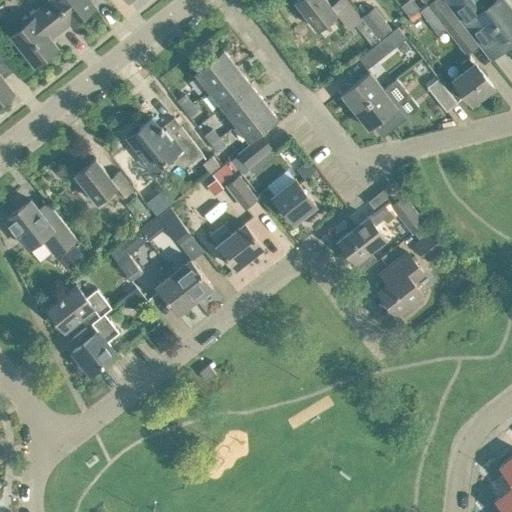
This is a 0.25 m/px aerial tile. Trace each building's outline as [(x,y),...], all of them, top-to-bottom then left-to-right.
[(72,25),(95,7),(89,0),(47,0),(21,21),(24,24),(11,35),(22,49),(34,65),(57,46),(51,38),(70,23),(72,25)] [(336,0),(331,5),(326,0),(285,0),(297,15),(303,11),(317,29),(337,13),(350,30),(356,25),(372,46),(380,40),(361,16),(360,17),(347,0),(336,0)] [(427,5),(420,10),(422,14),(438,35),(446,28),(466,54),(479,44),(444,0),(429,0),(425,3),(427,5)] [(444,0),(479,44),(480,43),(483,48),(495,39),(502,48),(511,40),(511,10),(504,0),(444,0)] [(380,40),(393,30),(374,6),(361,16),(380,40)] [(367,69),(405,39),(397,27),(393,30),(380,40),(372,46),(358,57),(367,69)] [(208,88),(237,66),(223,49),(195,71),(208,88)] [(0,101),(14,91),(4,77),(1,74),(11,66),(2,54),(0,51),(0,101)] [(472,104),(494,87),(471,56),(461,63),(466,69),(453,79),(472,104)] [(222,105),(250,83),(237,66),(208,88),(222,105)] [(355,110),(384,88),(370,70),(341,92),(355,110)] [(446,110),(457,102),(435,75),(425,84),(446,110)] [(236,123),(264,101),(250,83),(222,105),(236,123)] [(406,117),(384,88),(355,110),(369,127),(372,125),(378,132),(388,124),(392,129),(406,117)] [(183,108),(192,101),(185,93),(177,100),(183,108)] [(190,117),(198,110),(192,101),(183,108),(190,117)] [(249,140),(262,130),(277,118),(264,101),(236,123),(249,140)] [(202,153),(186,132),(174,116),(173,117),(184,131),(174,139),(170,133),(166,136),(162,131),(164,129),(161,125),(159,127),(151,117),(128,136),(154,169),(174,154),(184,167),(202,153)] [(210,143),(219,136),(213,128),(204,134),(210,143)] [(241,171),(250,164),(271,147),(261,135),(240,152),(231,159),(241,171)] [(217,151),(226,144),(219,136),(210,143),(217,151)] [(210,172),(219,165),(212,155),(203,163),(210,172)] [(111,177),(95,157),(86,164),(82,159),(65,172),(80,191),(85,187),(97,201),(114,188),(121,197),(134,187),(120,170),(111,177)] [(239,174),(226,185),(244,209),(258,198),(239,174)] [(316,204),(295,178),(274,194),(267,186),(257,194),(273,215),(283,207),(294,221),(316,204)] [(388,200),(338,239),(355,261),(371,249),(385,238),(380,231),(375,224),(383,218),(386,222),(398,213),(404,221),(412,231),(424,222),(418,214),(403,195),(391,205),(388,200)] [(198,197),(187,206),(195,217),(206,208),(198,197)] [(43,215),(31,199),(6,218),(29,247),(42,236),(56,254),(76,238),(53,208),(43,215)] [(179,242),(191,233),(170,206),(159,215),(179,242)] [(263,246),(251,230),(244,222),(231,232),(224,222),(209,234),(235,268),(263,246)] [(428,261),(446,247),(426,223),(414,233),(419,240),(414,243),(428,261)] [(93,259),(103,250),(96,241),(86,249),(93,259)] [(131,280),(143,271),(122,244),(111,253),(131,280)] [(71,272),(87,260),(75,245),(59,257),(71,272)] [(396,313),(423,293),(413,280),(424,271),(407,250),(395,260),(379,273),(387,283),(378,290),(396,313)] [(194,300),(212,285),(191,258),(173,272),(194,300)] [(177,313),(194,300),(173,272),(155,285),(177,313)] [(86,297),(76,284),(64,294),(48,306),(65,328),(85,313),(92,321),(104,312),(110,307),(95,290),(86,297)] [(90,373),(116,352),(107,340),(119,331),(106,315),(104,312),(92,321),(72,337),(79,345),(72,350),(90,373)] [(159,347),(171,339),(158,322),(146,331),(159,347)] [(207,380),(216,373),(208,364),(199,371),(207,380)] [(511,455),(499,465),(511,481),(511,455)] [(511,511),(511,485),(495,499),(504,511),(511,511)]
